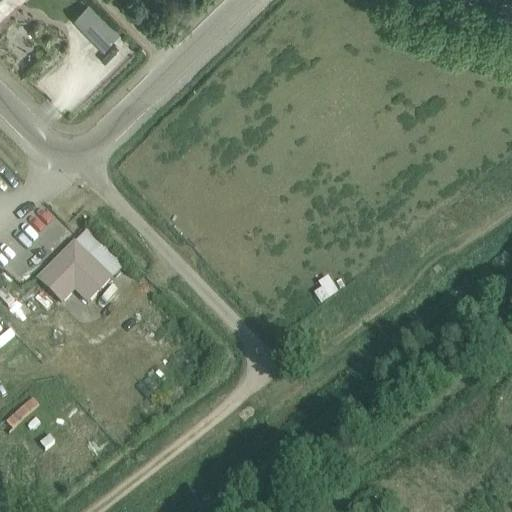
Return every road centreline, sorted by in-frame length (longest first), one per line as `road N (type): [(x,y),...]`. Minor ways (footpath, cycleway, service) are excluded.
road 1 (unclassified): [(93,511),(240,398),(259,380),(259,360),(73,156)]
road 2 (unclassified): [(73,156),(242,0)]
